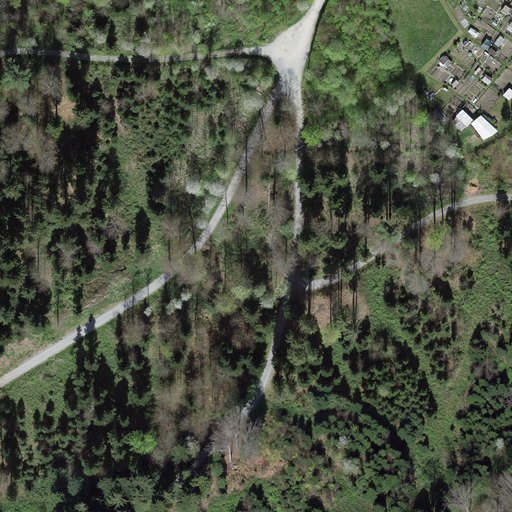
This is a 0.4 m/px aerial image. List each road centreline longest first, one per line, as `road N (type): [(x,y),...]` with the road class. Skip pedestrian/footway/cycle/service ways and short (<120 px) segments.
road 1 (track): [(0,55),(175,60),(298,42),(298,222),(267,371),(252,404),(154,511)]
road 2 (track): [(0,382),(191,256),(319,0)]
road 3 (track): [(290,285),(343,275),(453,205),(511,196)]
